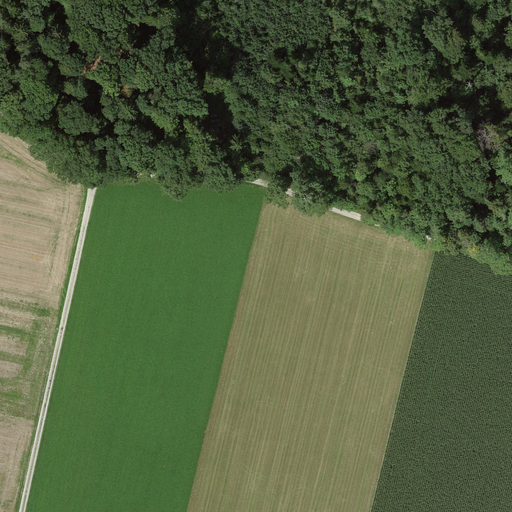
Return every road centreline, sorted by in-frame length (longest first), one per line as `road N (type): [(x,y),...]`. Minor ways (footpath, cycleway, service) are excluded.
road 1 (track): [(0,117),(61,156),(101,167),(244,178),(511,255)]
road 2 (track): [(22,511),(101,167)]
